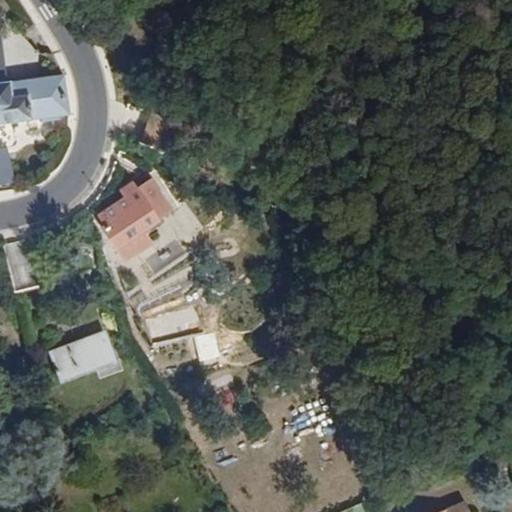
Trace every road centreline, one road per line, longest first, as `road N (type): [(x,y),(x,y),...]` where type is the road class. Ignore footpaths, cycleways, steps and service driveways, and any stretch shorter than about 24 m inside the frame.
road 1 (track): [(86,103),(181,117),(285,171),(410,261),(492,302)]
road 2 (track): [(511,369),(380,0)]
road 3 (tertiary): [(0,218),(52,200),(83,152),(85,90),(38,0)]
